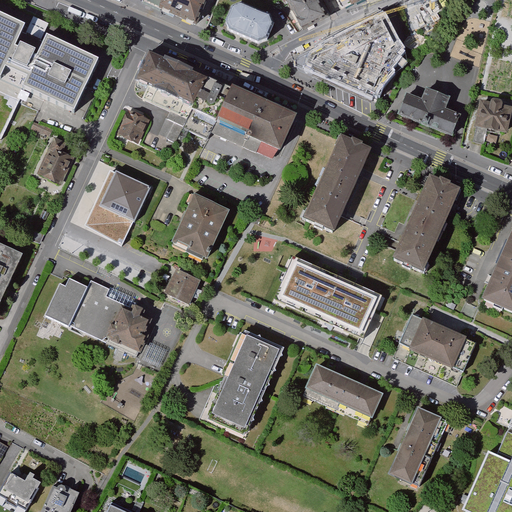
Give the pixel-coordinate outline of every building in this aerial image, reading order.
[(163,10),(167,0),(144,0),(144,2),(163,10)] [(167,0),(163,10),(199,26),(209,0),(167,0)] [(289,0),(305,29),(331,15),(322,0),(289,0)] [(38,43),(46,26),(0,4),(0,75),(19,84),(27,66),(43,73),(34,92),(94,120),(121,61),(61,33),(54,49),(38,43)] [(240,9),(234,11),(228,25),(231,33),(259,44),(267,41),(273,28),(270,20),(240,9)] [(399,43),(385,17),(377,21),(376,19),(323,46),(322,45),(314,49),(309,52),(306,56),(303,61),(303,67),(367,95),(368,92),(377,96),(382,84),(385,85),(389,81),(388,77),(393,73),(391,70),(396,64),(395,62),(400,56),(398,54),(403,49),(400,43),(399,43)] [(196,115),(212,81),(194,74),(195,72),(165,58),(164,61),(150,55),(138,84),(151,90),(146,103),(174,115),(163,140),(181,149),(196,115)] [(196,115),(221,126),(236,92),(212,81),(196,115)] [(423,99),(407,93),(398,116),(454,137),(462,115),(447,109),(452,98),(427,88),(423,99)] [(247,150),(268,103),(237,89),(236,92),(221,126),(215,136),(247,150)] [(482,103),(477,127),(488,129),(508,133),(511,113),(511,109),(502,107),(503,102),(494,100),(493,105),(482,103)] [(247,150),(275,163),(282,151),(298,116),(268,103),(247,150)] [(141,146),(152,121),(130,111),(119,136),(141,146)] [(51,139),(54,131),(36,123),(32,131),(51,139)] [(488,129),(477,127),(474,142),(485,144),(488,129)] [(341,136),(302,219),(333,233),(372,150),(362,146),(363,144),(352,139),(351,141),(341,136)] [(39,176),(63,188),(77,158),(73,156),(74,152),(68,149),(70,145),(56,139),(39,176)] [(139,225),(155,190),(119,174),(118,173),(112,186),(107,183),(104,188),(110,191),(102,208),(103,209),(139,225)] [(413,219),(445,233),(464,191),(454,186),(455,184),(444,179),(443,181),(436,178),(433,177),(424,196),(413,219)] [(209,261),(232,212),(197,196),(174,245),(209,261)] [(445,233),(413,219),(404,239),(394,261),(425,275),(445,233)] [(0,314),(26,258),(0,246),(0,314)] [(511,313),(511,262),(505,259),(486,302),(511,313)] [(360,332),(376,298),(296,262),(281,296),(360,332)] [(193,309),(205,283),(180,272),(168,298),(193,309)] [(63,288),(48,320),(73,331),(73,330),(140,360),(141,356),(145,358),(153,339),(150,337),(156,323),(147,318),(149,314),(140,309),(138,312),(108,299),(112,291),(94,283),(91,290),(73,282),(69,290),(63,288)] [(465,373),(478,344),(413,315),(400,344),(465,373)] [(246,434),(283,349),(244,332),(242,335),(239,333),(220,376),(223,378),(206,417),(210,418),(208,422),(240,436),(241,432),(246,434)] [(337,412),(339,406),(351,380),(316,365),(302,397),(337,412)] [(384,395),(351,380),(339,406),(373,421),(384,395)] [(419,409),(402,447),(433,460),(440,446),(433,443),(443,419),(419,409)] [(511,511),(511,434),(509,433),(500,454),(511,459),(511,462),(491,453),(464,511),(511,511)] [(0,461),(2,462),(10,449),(1,444),(0,445),(0,461)] [(402,447),(389,477),(420,490),(433,460),(402,447)] [(37,471),(40,465),(34,462),(31,468),(37,471)] [(37,478),(32,475),(27,483),(11,474),(0,492),(0,502),(6,505),(7,504),(18,510),(19,508),(26,511),(28,511),(43,485),(35,481),(37,478)] [(44,511),(74,511),(82,495),(72,491),(70,495),(67,494),(68,492),(67,489),(63,487),(60,488),(59,490),(54,488),(44,511)]
